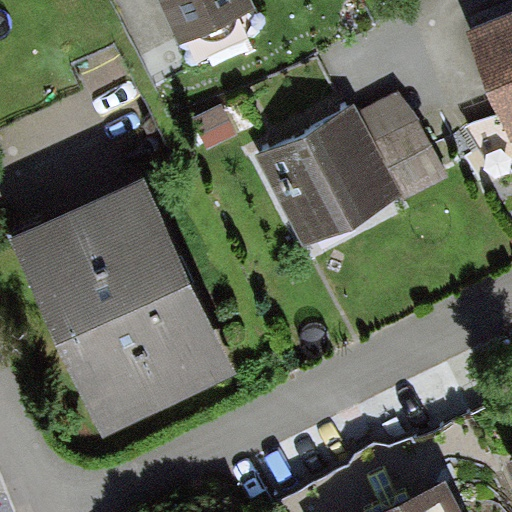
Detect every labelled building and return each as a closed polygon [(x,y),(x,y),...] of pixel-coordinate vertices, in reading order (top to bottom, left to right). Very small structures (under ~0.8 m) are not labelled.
[(163,0),(178,31),(248,0),(163,0)] [(511,3),(467,20),(511,137),(511,136),(511,3)] [(376,134),(355,94),(255,148),(304,238),(403,185),(408,195),(452,172),(419,111),(376,134)] [(237,129),(222,98),(193,112),(208,143),(237,129)] [(240,360),(145,158),(12,221),(106,422),(240,360)] [(472,511),(451,464),(378,497),(382,507),(370,511),(472,511)]
